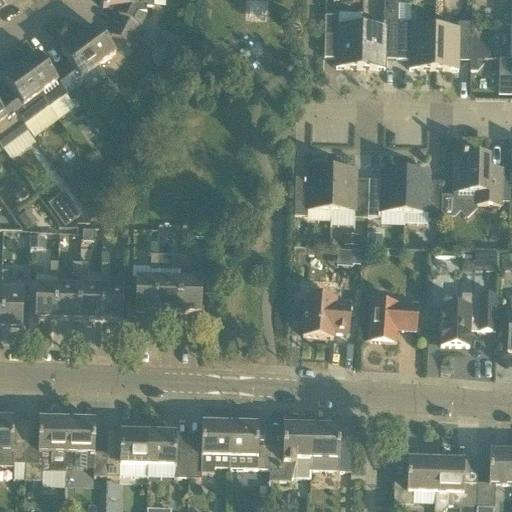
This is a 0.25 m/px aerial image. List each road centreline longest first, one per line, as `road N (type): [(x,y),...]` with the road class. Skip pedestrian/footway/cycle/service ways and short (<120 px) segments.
road 1 (residential): [(0,379),(275,387),(511,407)]
road 2 (residential): [(315,113),(511,116)]
